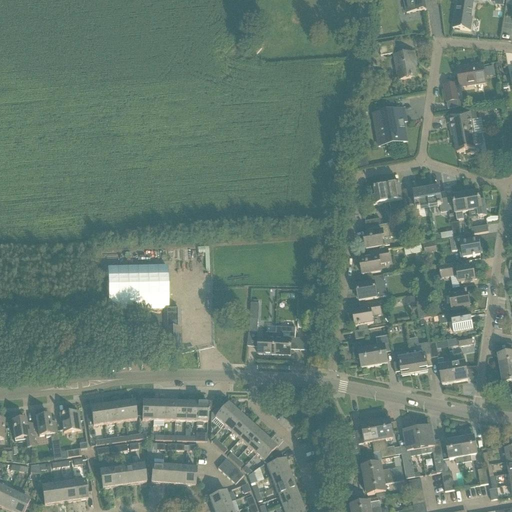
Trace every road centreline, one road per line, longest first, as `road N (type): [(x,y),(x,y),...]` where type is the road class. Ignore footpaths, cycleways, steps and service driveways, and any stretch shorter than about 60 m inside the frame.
road 1 (track): [(310,382),(362,0)]
road 2 (residential): [(329,385),(360,180),(421,165)]
road 3 (residential): [(0,396),(139,378),(252,381)]
road 4 (residential): [(475,413),(507,192)]
road 5 (residential): [(511,48),(446,45),(436,61),(421,165)]
road 6 (residential): [(320,511),(287,440),(251,409),(252,381)]
road 7 (residential): [(329,385),(475,413)]
